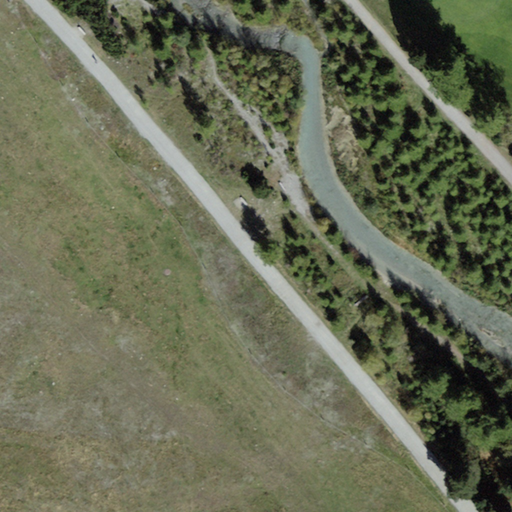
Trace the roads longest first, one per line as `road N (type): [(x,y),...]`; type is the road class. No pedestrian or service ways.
road 1 (track): [(30,0),(88,58),(471,511)]
road 2 (track): [(511,176),(348,0)]
